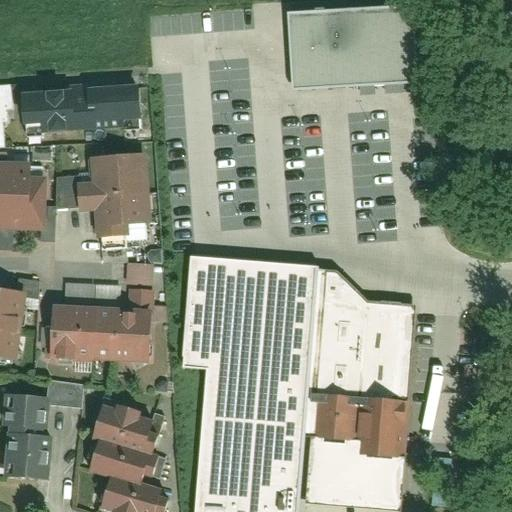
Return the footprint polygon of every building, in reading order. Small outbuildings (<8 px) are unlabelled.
[(289,14),(293,78),(352,75),(352,87),(418,83),(413,7),(289,14)] [(352,87),(352,75),(293,78),(294,91),(352,87)] [(138,89),(24,97),(27,139),(43,138),(43,133),(125,127),(125,132),(141,131),(138,89)] [(98,241),(153,236),(146,161),(88,165),(98,241)] [(0,232),(43,234),(47,173),(0,170),(0,232)] [(292,511),(301,430),(316,265),(314,260),(193,249),(183,352),(210,355),(194,511),(292,511)] [(305,500),(398,507),(414,307),(370,303),(337,265),(316,264),(316,265),(301,430),(310,431),(305,500)] [(0,365),(15,368),(24,295),(0,293),(0,365)] [(51,365),(150,370),(152,315),(50,312),(51,365)] [(48,400),(5,396),(3,438),(46,442),(48,400)] [(163,425),(102,407),(91,435),(154,456),(163,425)] [(3,438),(1,483),(45,488),(46,442),(3,438)] [(98,448),(86,474),(140,491),(151,464),(98,448)] [(108,490),(101,511),(164,511),(166,505),(108,490)]
